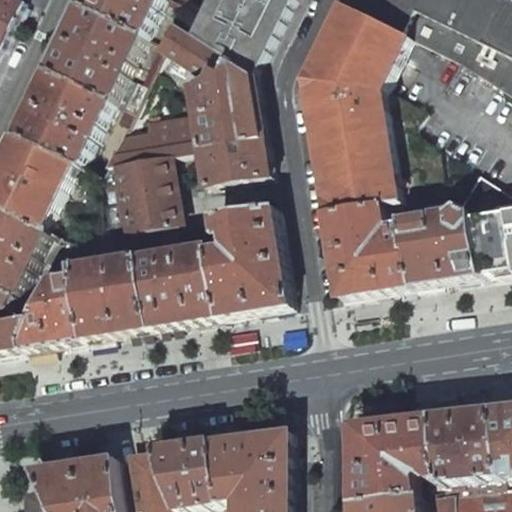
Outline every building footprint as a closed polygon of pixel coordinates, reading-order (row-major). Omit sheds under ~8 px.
[(0,0),(0,50),(3,52),(24,7),(9,0),(0,0)] [(94,0),(88,14),(153,44),(170,9),(178,12),(181,6),(173,2),(174,0),(94,0)] [(262,81),(296,10),(274,0),(217,0),(197,40),(229,61),(237,65),(262,81)] [(274,0),(296,10),(300,0),(274,0)] [(511,98),(511,0),(357,0),(351,12),(419,45),(462,66),(511,98)] [(414,56),(419,45),(351,12),(346,23),(327,62),(391,94),(394,95),(414,56)] [(141,69),(153,44),(88,14),(57,79),(121,109),(134,84),(138,74),(141,69)] [(263,82),(262,81),(237,65),(228,82),(220,78),(229,61),(197,40),(181,30),(169,51),(167,57),(210,87),(199,91),(210,158),(273,147),(263,82)] [(144,89),(151,92),(167,57),(169,51),(163,49),(144,89)] [(396,211),(377,124),(391,94),(327,62),(319,77),(324,79),(316,97),(336,221),(391,212),(396,211)] [(316,97),(324,79),(319,77),(314,88),(316,97)] [(114,125),(121,109),(57,79),(24,146),(31,149),(90,175),(107,140),(109,136),(114,125)] [(146,101),(151,92),(144,89),(134,84),(121,109),(127,112),(139,118),(146,101)] [(444,155),(421,141),(420,133),(426,124),(418,119),(422,111),(394,95),(391,94),(377,124),(396,211),(408,209),(415,208),(452,202),(444,155)] [(153,130),(162,109),(146,101),(139,118),(131,133),(127,143),(155,139),(153,130)] [(114,125),(120,128),(127,112),(121,109),(114,125)] [(426,124),(431,116),(422,111),(418,119),(426,124)] [(131,133),(139,118),(127,112),(120,128),(131,133)] [(199,154),(194,122),(153,130),(155,139),(127,143),(113,174),(174,164),(200,159),(199,154)] [(10,176),(16,180),(31,149),(24,146),(10,176)] [(279,183),(273,147),(210,158),(208,158),(214,194),(279,183)] [(110,244),(108,184),(95,178),(90,175),(31,149),(16,180),(10,176),(0,196),(0,210),(60,240),(78,248),(99,245),(110,244)] [(185,233),(174,164),(113,174),(108,184),(110,244),(146,239),(171,235),(179,234),(185,233)] [(108,184),(113,174),(101,165),(95,178),(108,184)] [(511,197),(484,180),(464,211),(466,213),(479,221),(481,223),(491,283),(511,279),(511,197)] [(453,211),(452,202),(415,208),(417,217),(453,211)] [(417,221),(417,217),(415,208),(408,209),(410,222),(417,221)] [(42,278),(60,240),(0,210),(0,291),(28,304),(29,305),(39,284),(42,278)] [(412,235),(396,238),(391,212),(336,221),(349,305),(389,298),(420,294),(412,235)] [(481,223),(479,221),(466,213),(458,218),(418,225),(410,227),(412,235),(420,294),(461,288),(491,283),(481,223)] [(260,319),(300,313),(284,214),(223,224),(227,248),(235,247),(237,256),(219,260),(229,324),(260,319)] [(219,257),(217,256),(184,261),(179,234),(171,235),(174,257),(166,258),(167,264),(150,267),(160,336),(195,330),(229,324),(219,260),(219,257)] [(127,341),(160,336),(150,267),(146,239),(110,244),(99,245),(104,274),(82,278),(83,285),(93,347),(127,341)] [(237,256),(235,247),(227,248),(217,251),(219,257),(219,260),(237,256)] [(50,284),(59,288),(68,270),(60,266),(50,284)] [(57,353),(93,347),(83,285),(71,287),(70,290),(56,293),(38,329),(31,344),(31,357),(57,353)] [(19,320),(28,304),(0,291),(0,362),(31,357),(31,344),(38,329),(25,331),(20,332),(13,333),(9,329),(15,319),(19,320)] [(511,415),(500,417),(508,483),(511,482),(511,415)] [(475,420),(440,424),(446,485),(448,500),(458,499),(474,498),(473,487),(482,486),(483,497),(510,494),(508,483),(500,417),(475,420)] [(393,429),(361,433),(361,510),(425,503),(423,485),(427,480),(435,486),(446,485),(440,424),(393,429)] [(262,446),(221,452),(230,508),(230,511),(246,507),(246,511),(300,511),(301,440),(262,446)] [(183,511),(206,511),(230,508),(221,452),(194,456),(165,460),(183,511)] [(149,462),(138,464),(145,511),(183,511),(165,460),(149,462)] [(69,474),(41,478),(59,511),(132,511),(125,466),(69,474)] [(59,511),(41,478),(42,511),(59,511)] [(474,498),(458,499),(459,511),(511,511),(511,493),(510,494),(483,497),(474,498)] [(448,500),(440,501),(440,511),(459,511),(458,499),(448,500)] [(428,511),(427,503),(425,503),(361,510),(360,511),(428,511)]
